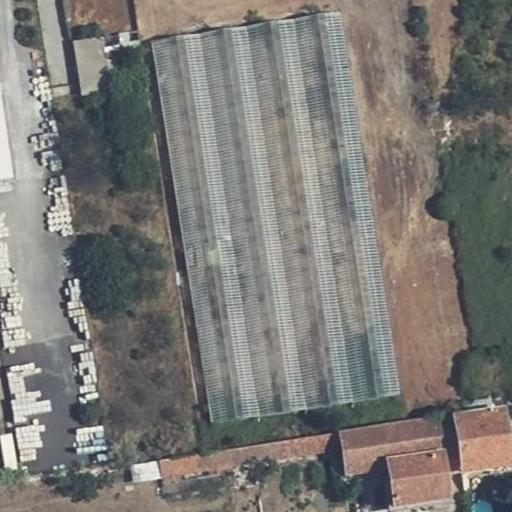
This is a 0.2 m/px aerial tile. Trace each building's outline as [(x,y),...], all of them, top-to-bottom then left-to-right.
[(348,13),(156,38),(194,324),(196,323),(210,426),(400,400),(348,13)] [(110,105),(100,41),(74,44),(84,109),(110,105)] [(0,54),(0,182),(12,182),(1,55),(0,54)] [(452,414),(453,421),(494,416),(491,399),(476,401),(476,404),(451,408),(452,414)] [(455,435),(453,421),(452,414),(438,417),(426,419),(430,439),(455,435)] [(458,455),(461,473),(511,468),(501,415),(494,416),(453,421),(455,435),(458,455)] [(458,455),(455,435),(430,439),(426,419),(409,422),(339,434),(341,449),(343,461),(345,472),(345,474),(350,473),(357,472),(357,474),(387,470),(386,467),(439,458),(458,455)] [(158,464),(161,479),(341,449),(339,434),(205,457),(158,464)] [(418,511),(447,508),(439,458),(386,467),(387,470),(394,511),(418,511)] [(345,472),(343,461),(336,462),(339,475),(345,474),(345,472)]
